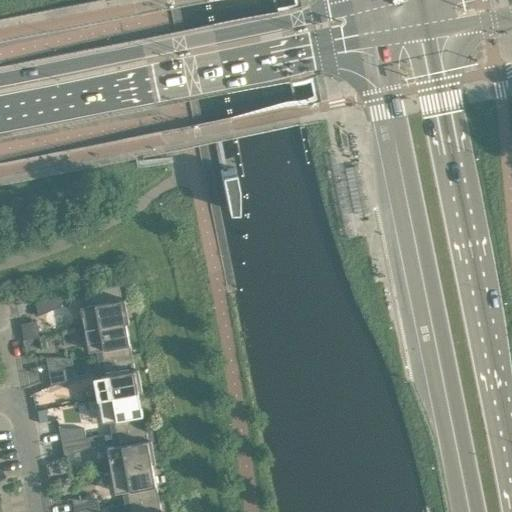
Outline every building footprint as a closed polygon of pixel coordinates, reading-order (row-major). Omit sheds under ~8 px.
[(220,170),(228,210),(241,207),(241,196),(235,167),(220,170)] [(91,304),(81,306),(85,328),(126,321),(129,320),(125,297),(122,298),(119,285),(89,290),(91,304)] [(60,296),(36,300),(39,315),(62,306),(60,296)] [(36,320),(21,323),(24,339),(39,336),(36,320)] [(89,351),(100,349),(102,362),(132,356),(126,321),(85,328),(89,351)] [(104,374),(94,376),(98,399),(139,391),(142,391),(138,368),(135,369),(132,356),(102,362),(104,374)] [(72,358),(46,357),(49,372),(73,367),(72,358)] [(52,386),(75,377),(73,367),(49,372),(52,386)] [(102,421),(113,419),(115,432),(145,427),(139,391),(98,399),(102,421)] [(118,445),(107,447),(111,470),(152,462),(156,462),(151,439),(148,440),(145,427),(115,432),(118,445)] [(86,438),(85,428),(59,428),(62,443),(86,438)] [(104,434),(86,438),(62,443),(65,457),(105,440),(104,434)] [(116,492),(126,490),(128,503),(159,498),(152,462),(111,470),(116,492)] [(130,511),(164,511),(165,510),(161,510),(159,498),(128,503),(130,511)] [(98,499),(73,499),(74,511),(81,511),(100,509),(98,499)]
